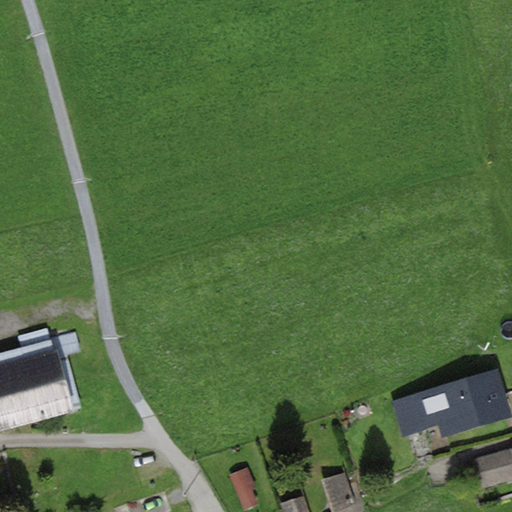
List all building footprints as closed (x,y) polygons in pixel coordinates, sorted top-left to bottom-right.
[(0,371),(0,436),(74,416),(57,355),(0,371)] [(495,375),(411,397),(425,446),(508,423),(495,375)] [(249,471),(235,477),(247,508),(262,503),(249,471)] [(355,473),(324,482),(333,511),(340,511),(365,505),(355,473)] [(310,511),(306,499),(284,506),(285,511),(310,511)]
